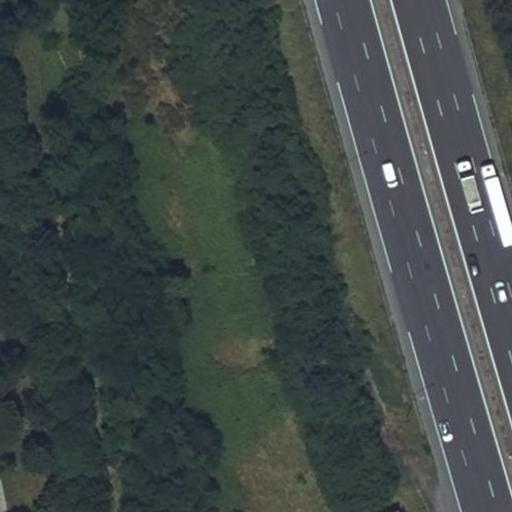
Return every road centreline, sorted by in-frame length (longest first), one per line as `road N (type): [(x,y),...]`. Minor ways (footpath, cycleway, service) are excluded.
road 1 (motorway): [(339,0),(490,511)]
road 2 (motorway): [(511,331),(415,0)]
